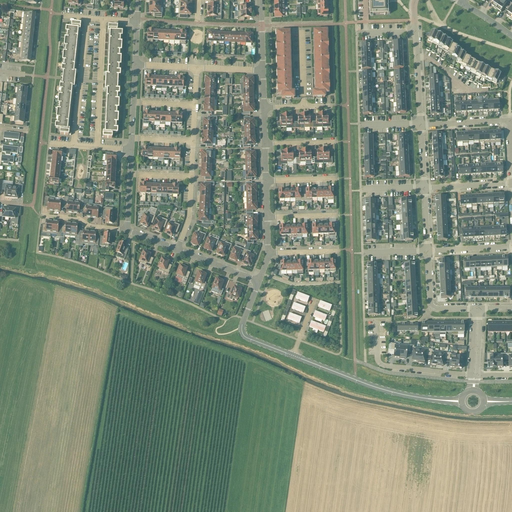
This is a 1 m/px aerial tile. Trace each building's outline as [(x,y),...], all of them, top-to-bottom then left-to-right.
[(179,0),(179,9),(191,9),(192,9),(192,5),(191,5),(191,3),(186,3),(186,0),(179,0)] [(369,0),(369,16),(388,15),(387,0),(369,0)] [(493,0),(495,1),(492,6),(496,9),(502,0),(493,0)] [(506,0),(502,0),(496,9),(501,12),(504,7),(507,9),(511,3),(506,0)] [(208,4),(208,10),(218,11),(218,5),(222,5),(222,2),(216,1),(215,4),(208,4)] [(243,3),(234,3),(234,6),(237,6),(237,12),(251,11),(251,5),(243,6),(243,3)] [(160,8),(150,7),(149,7),(149,11),(150,11),(150,13),(154,13),(154,17),(161,17),(162,13),(160,13),(160,8)] [(191,13),(192,13),(192,9),(191,9),(179,9),(178,18),(186,18),(186,15),(191,15),(191,13)] [(215,19),(221,20),(221,11),(218,11),(208,10),(207,16),(215,17),(215,19)] [(244,18),(251,18),(251,11),(237,12),(238,21),(244,21),(244,18)] [(75,78),(76,72),(73,72),(78,30),(82,30),(83,25),(82,25),(80,25),(80,24),(72,23),(71,27),(72,27),(72,29),(66,28),(66,32),(67,33),(67,39),(65,38),(64,47),(66,47),(65,53),(63,53),(63,61),(64,61),(64,67),(62,67),(61,71),(63,72),(63,76),(61,76),(61,75),(61,77),(61,76),(63,77),(75,78)] [(122,43),(120,43),(120,37),(122,37),(122,32),(117,32),(117,30),(117,27),(109,27),(108,27),(106,27),(107,26),(106,26),(106,32),(110,32),(108,75),(106,75),(106,81),(106,80),(118,81),(119,81),(120,81),(120,80),(119,81),(118,81),(118,76),(120,76),(120,71),(118,71),(119,65),(121,65),(121,57),(119,57),(119,51),(121,51),(122,43)] [(316,79),(312,79),(313,98),(315,98),(316,98),(321,97),(321,98),(322,98),(322,97),(325,97),(325,94),(330,94),(330,79),(328,79),(328,75),(326,75),(326,70),(328,70),(327,61),(326,61),(326,56),(327,56),(327,48),(325,48),(325,42),(327,42),(327,34),(325,34),(325,31),(314,31),(316,79)] [(437,34),(432,31),(428,40),(433,42),(434,42),(437,34)] [(290,80),(289,32),(278,32),(278,35),(276,35),(277,44),(278,44),(279,49),(277,49),(277,57),(279,57),(279,63),(277,63),(277,71),(279,71),(279,76),(278,76),(278,80),(276,80),(276,95),(282,95),(282,99),(284,98),(284,99),(285,99),(285,98),(290,98),(290,99),(291,99),(291,98),(294,98),(293,80),(290,80)] [(443,37),(437,34),(434,42),(438,45),(439,45),(442,37),(443,37)] [(447,40),(442,37),(439,45),(438,45),(438,46),(438,47),(443,49),(447,41),(447,40)] [(451,45),(452,43),(447,41),(443,49),(448,51),(451,45)] [(456,49),(457,47),(451,45),(448,51),(447,53),(452,55),(453,55),(456,49)] [(460,53),(461,51),(456,49),(453,55),(452,55),(452,57),(457,59),(457,60),(460,53)] [(465,56),(465,55),(460,53),(457,60),(457,59),(456,61),(461,63),(462,63),(465,56)] [(470,60),(470,59),(465,56),(462,63),(461,63),(461,65),(466,67),(470,60)] [(474,63),(475,62),(470,60),(466,67),(465,68),(471,70),(474,63)] [(480,65),(474,63),(471,70),(470,71),(475,73),(476,73),(480,65)] [(485,68),(480,65),(476,73),(475,73),(481,76),(485,68)] [(486,79),(490,70),(485,68),(481,76),(480,76),(486,78),(486,79)] [(491,81),(495,73),(490,70),(486,79),(486,78),(486,79),(491,81)] [(497,83),(500,75),(495,72),(495,73),(491,81),(497,83)] [(71,135),(72,128),(67,127),(72,87),(74,87),(75,81),(74,81),(74,82),(63,80),(63,81),(61,80),(60,81),(61,81),(61,80),(62,81),(62,85),(60,85),(60,90),(61,90),(61,96),(59,96),(58,104),(60,104),(59,110),(57,110),(56,118),(58,118),(58,124),(56,124),(55,129),(61,129),(61,131),(60,131),(60,134),(69,135),(71,135)] [(112,135),(112,133),(117,133),(117,129),(116,129),(116,123),(118,123),(118,115),(116,115),(117,108),(118,109),(119,100),(117,100),(117,94),(119,94),(119,90),(118,90),(118,85),(119,85),(119,86),(120,86),(120,84),(119,84),(119,85),(117,85),(117,84),(106,84),(105,90),(107,90),(105,132),(101,132),(101,138),(101,137),(103,137),(103,138),(112,138),(112,135)] [(213,106),(204,105),(204,110),(204,112),(208,113),(208,115),(211,115),(211,113),(213,113),(213,106)] [(254,106),(242,106),(241,106),(241,112),(242,115),(250,115),(250,112),(253,112),(253,110),(254,110),(254,109),(253,106),(254,106)] [(301,128),(301,125),(304,125),(304,114),(299,115),(298,115),(298,122),(295,122),(295,129),(301,128)] [(309,114),(304,114),(304,125),(304,128),(313,128),(313,122),(310,122),(310,115),(309,115),(309,114)] [(313,128),(322,128),(322,114),(317,114),(316,115),(316,122),(313,122),(313,128)] [(322,128),(331,128),(331,121),(328,122),(328,114),(327,114),(322,114),(322,128)] [(281,127),(286,127),(286,115),(281,115),(280,115),(280,123),(277,123),(277,129),(281,129),(281,127)] [(286,115),(286,127),(286,129),(295,129),(295,122),(292,123),(292,115),(290,115),(286,115)] [(203,126),(212,127),(213,120),(214,120),(214,117),(208,117),(208,120),(204,120),(204,121),(203,121),(203,122),(204,122),(203,126)] [(245,123),(243,123),(243,127),(245,127),(254,127),(254,126),(254,123),(254,122),(253,122),(253,120),(250,120),(250,117),(244,117),(244,121),(245,121),(245,123)] [(19,133),(4,131),(3,138),(18,140),(19,137),(19,134),(19,133)] [(213,144),(212,144),(212,138),(203,138),(203,142),(202,142),(203,142),(203,144),(206,144),(206,147),(212,148),(213,144)] [(254,139),(254,138),(245,138),(246,146),(248,146),(248,148),(251,148),(251,145),(254,145),(254,143),(255,143),(255,142),(254,142),(254,139)] [(18,147),(3,145),(2,152),(9,153),(18,154),(18,147)] [(202,158),(202,159),(211,159),(211,153),(212,153),(212,150),(206,150),(206,153),(203,153),(203,154),(202,154),(202,155),(202,158)] [(245,153),(246,153),(246,160),(255,159),(255,156),(255,155),(254,155),(254,153),(251,153),(251,150),(244,150),(245,153)] [(300,165),(300,163),(305,163),(305,150),(300,151),(299,151),(299,158),(296,158),(296,165),(300,165)] [(305,163),(305,164),(314,164),(314,158),(311,158),(311,151),(310,151),(310,150),(305,150),(305,163)] [(314,158),(314,164),(323,164),(323,150),(318,150),(317,150),(317,158),(314,158)] [(328,150),(323,150),(323,164),(332,164),(332,157),(329,157),(329,150),(328,150)] [(281,159),(278,159),(278,167),(282,167),(282,165),(287,165),(287,151),(282,151),(281,151),(281,159)] [(291,151),(287,151),(287,165),(296,165),(296,158),(293,158),(293,151),(291,151)] [(211,177),(210,177),(210,171),(201,170),(201,171),(201,174),(201,175),(202,175),(201,177),(205,177),(205,180),(211,181),(211,177)] [(221,171),(220,181),(231,181),(231,171),(226,171),(221,171)] [(255,171),(246,171),(246,177),(245,177),(245,181),(252,181),(251,177),(255,177),(255,176),(255,175),(255,171)] [(103,182),(102,191),(109,192),(109,188),(112,188),(115,188),(115,183),(106,182),(103,182)] [(200,187),(200,192),(209,192),(209,186),(214,186),(214,183),(205,182),(204,185),(201,185),(201,187),(200,187)] [(247,192),(255,192),(256,192),(256,191),(256,188),(256,187),(255,187),(255,186),(252,186),(252,183),(245,183),(245,186),(244,186),(244,192),(247,192)] [(6,184),(3,184),(2,190),(6,190),(5,198),(11,198),(12,188),(6,187),(6,184)] [(19,185),(18,188),(12,188),(11,198),(18,199),(18,193),(22,193),(23,185),(19,185)] [(295,202),(304,201),(303,195),(301,195),(301,190),(295,190),(295,199),(295,202)] [(303,195),(304,201),(312,201),(312,199),(311,190),(306,190),(306,195),(303,195)] [(47,210),(54,211),(55,200),(49,200),(49,198),(45,197),(45,204),(48,204),(47,210)] [(66,213),(72,213),(74,202),(68,202),(68,198),(65,197),(64,199),(64,206),(67,207),(66,213)] [(60,212),(60,206),(64,206),(64,199),(61,199),(61,201),(55,200),(54,211),(60,212)] [(82,208),(82,211),(86,211),(85,217),(91,218),(93,205),(93,201),(84,200),(83,201),(83,204),(83,208),(82,208)] [(83,208),(83,204),(83,201),(80,201),(80,203),(74,202),(72,213),(79,214),(79,208),(82,208),(83,208)] [(246,210),(246,213),(252,213),(252,210),(256,210),(256,208),(256,207),(256,204),(256,203),(256,204),(247,204),(247,210),(246,210)] [(101,213),(102,206),(93,205),(91,218),(97,218),(98,212),(101,213)] [(4,222),(5,218),(8,218),(9,209),(7,208),(7,207),(5,207),(4,208),(3,208),(2,215),(0,214),(0,223),(2,224),(2,222),(4,222)] [(12,209),(9,209),(8,218),(12,219),(12,223),(14,223),(14,225),(17,225),(18,216),(15,216),(16,209),(15,209),(15,208),(13,208),(12,209)] [(112,209),(104,208),(103,217),(106,217),(105,223),(112,224),(113,213),(112,213),(112,209)] [(248,223),(254,223),(257,223),(257,222),(257,219),(257,218),(256,218),(256,216),(253,216),(252,213),(246,213),(246,217),(247,217),(248,223)] [(143,225),(142,226),(147,228),(150,221),(153,222),(152,224),(155,216),(150,214),(148,217),(144,215),(140,224),(143,225)] [(213,221),(208,221),(208,215),(199,214),(199,215),(199,218),(199,219),(199,221),(203,221),(203,224),(213,225),(213,221)] [(155,231),(159,233),(162,225),(165,226),(164,228),(165,228),(168,220),(162,218),(161,221),(156,220),(153,229),(155,230),(155,231)] [(42,226),(42,233),(51,234),(52,221),(46,221),(46,227),(42,226)] [(57,235),(57,237),(60,237),(61,228),(58,228),(59,222),(52,221),(51,234),(57,235)] [(176,233),(177,233),(180,225),(174,223),(174,224),(169,222),(165,233),(167,234),(167,235),(171,237),(174,230),(177,231),(176,233)] [(70,236),(71,224),(65,223),(65,229),(61,228),(60,237),(64,238),(64,236),(70,236)] [(71,224),(70,236),(76,237),(76,239),(79,239),(79,237),(80,237),(80,231),(77,230),(78,224),(71,224)] [(462,235),(462,239),(468,238),(467,228),(459,229),(459,235),(462,235)] [(83,237),(80,237),(79,237),(79,239),(78,246),(79,246),(78,249),(80,249),(81,246),(82,246),(82,244),(88,245),(90,232),(83,231),(83,237)] [(95,238),(96,232),(90,232),(88,245),(98,246),(98,239),(95,238)] [(192,240),(191,244),(192,244),(192,245),(197,247),(197,245),(198,246),(201,239),(204,241),(206,235),(199,232),(198,235),(195,234),(195,235),(194,235),(194,236),(192,239),(192,240)] [(104,233),(104,239),(100,239),(100,246),(108,247),(108,245),(110,245),(111,234),(104,233)] [(257,235),(257,234),(248,234),(248,241),(247,241),(247,244),(253,244),(253,241),(257,241),(256,239),(257,239),(257,238),(257,235)] [(206,245),(205,245),(203,249),(205,249),(206,250),(206,249),(209,251),(210,251),(210,250),(211,251),(213,244),(216,245),(219,238),(216,236),(215,238),(212,237),(212,239),(208,238),(206,245)] [(218,250),(218,249),(216,254),(218,254),(223,256),(223,255),(224,256),(226,249),(229,250),(232,245),(225,242),(225,244),(221,243),(218,250)] [(120,243),(116,253),(117,253),(116,257),(124,260),(127,252),(124,251),(126,245),(120,243)] [(237,261),(239,254),(242,255),(244,250),(235,246),(231,255),(229,259),(231,259),(232,260),(232,259),(235,261),(236,261),(236,260),(237,261)] [(250,254),(251,252),(244,250),(242,255),(245,256),(242,263),(243,263),(243,265),(248,266),(250,266),(251,262),(253,258),(252,257),(253,255),(250,254)] [(150,254),(150,253),(147,252),(146,253),(143,252),(140,261),(141,261),(140,263),(145,265),(150,267),(153,259),(153,260),(149,258),(150,254)] [(168,274),(172,266),(171,266),(171,267),(167,265),(168,261),(168,260),(165,259),(165,260),(162,259),(158,268),(159,268),(158,270),(163,272),(168,274)] [(183,267),(180,266),(176,275),(178,275),(177,277),(181,279),(182,279),(181,283),(186,284),(190,273),(189,274),(185,272),(187,268),(186,268),(187,267),(183,266),(183,267)] [(201,273),(200,273),(198,272),(197,276),(194,285),(201,288),(200,290),(203,291),(206,283),(203,282),(205,275),(204,275),(205,274),(204,274),(201,273)] [(222,282),(222,281),(221,281),(218,280),(217,279),(216,279),(214,283),(215,283),(211,292),(221,296),(223,290),(220,289),(223,282),(222,282)] [(235,286),(235,288),(234,287),(231,294),(229,293),(226,298),(233,301),(233,299),(237,300),(238,298),(239,297),(238,297),(240,294),(240,293),(241,289),(240,289),(240,288),(235,286)] [(309,303),(311,297),(299,293),(297,299),(309,303)] [(332,313),(334,306),(321,301),(318,308),(332,313)] [(293,308),(305,313),(307,309),(295,304),(293,308)] [(327,321),(328,316),(316,312),(315,317),(327,321)] [(291,313),(289,319),(301,324),(303,318),(291,313)] [(313,322),(311,327),(326,333),(328,327),(313,322)] [(389,343),(388,350),(391,350),(394,350),(393,357),(400,358),(400,355),(401,346),(395,345),(395,344),(392,344),(389,343)] [(400,355),(400,358),(400,359),(404,359),(404,358),(406,359),(407,352),(410,352),(410,346),(401,345),(401,346),(400,355)] [(410,346),(410,352),(413,353),(412,361),(418,362),(419,348),(414,348),(414,346),(410,346)] [(419,348),(418,362),(419,362),(423,363),(423,362),(424,362),(425,356),(428,356),(428,355),(429,349),(419,348)] [(428,355),(428,356),(431,356),(430,365),(431,365),(431,364),(432,365),(431,365),(436,366),(437,358),(438,352),(432,351),(432,350),(429,349),(428,355)] [(437,358),(436,366),(441,366),(442,366),(443,366),(443,359),(447,360),(447,353),(438,352),(437,358)] [(447,353),(447,360),(450,360),(449,367),(455,368),(456,357),(457,357),(457,355),(451,354),(447,353)] [(497,354),(487,354),(487,360),(491,360),(491,368),(497,368),(497,367),(497,354)] [(497,354),(497,367),(503,367),(503,361),(506,361),(506,354),(497,354)] [(455,368),(461,369),(462,362),(463,362),(463,359),(462,359),(462,358),(457,357),(456,357),(455,368)]
